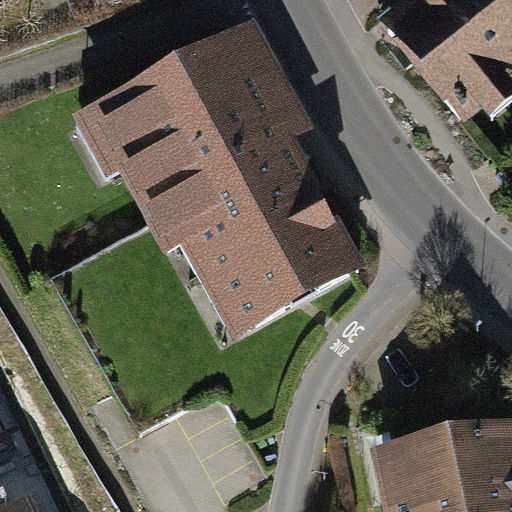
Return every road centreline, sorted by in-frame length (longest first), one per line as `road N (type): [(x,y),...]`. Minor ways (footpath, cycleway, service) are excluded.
road 1 (residential): [(435,242),(323,373),(287,511)]
road 2 (tertiary): [(435,242),(350,121),(285,0)]
road 3 (track): [(0,82),(242,0)]
